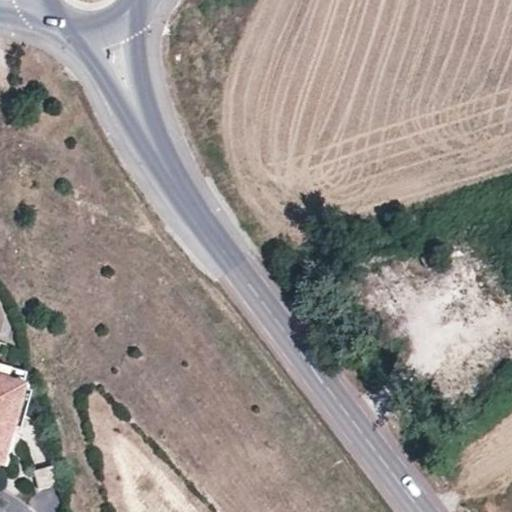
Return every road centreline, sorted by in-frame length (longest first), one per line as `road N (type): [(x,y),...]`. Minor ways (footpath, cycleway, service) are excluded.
road 1 (tertiary): [(422,511),(157,160)]
road 2 (tertiary): [(157,160),(139,77),(137,0)]
road 3 (tertiary): [(75,27),(157,160)]
